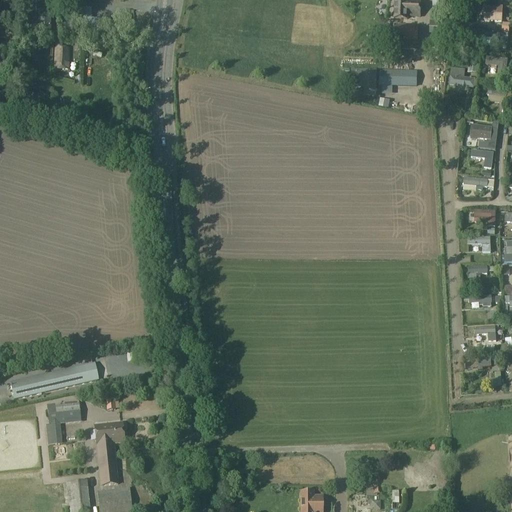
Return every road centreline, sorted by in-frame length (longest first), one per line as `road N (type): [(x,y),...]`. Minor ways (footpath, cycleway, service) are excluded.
road 1 (primary): [(195,511),(158,147),(163,0)]
road 2 (unknown): [(198,448),(325,450),(338,467),(340,511)]
